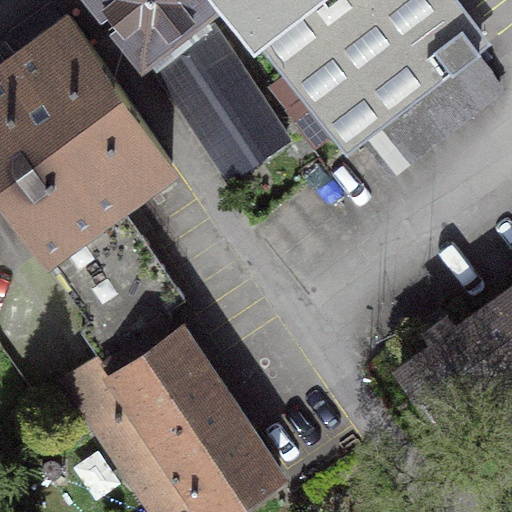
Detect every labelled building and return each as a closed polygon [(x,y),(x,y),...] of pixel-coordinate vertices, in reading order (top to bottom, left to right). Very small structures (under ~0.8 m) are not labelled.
[(105,0),(144,49),(228,176),(288,136),(199,4),(204,0),(105,0)] [(225,0),(347,152),(478,50),(440,0),(225,0)] [(172,162),(69,12),(0,62),(0,191),(44,255),(119,201),(172,162)] [(82,327),(100,353),(201,502),(208,511),(222,511),(279,474),(167,308),(184,297),(152,249),(119,201),(44,255),(90,317),(86,320),(88,323),(82,327)] [(511,287),(460,325),(449,315),(428,330),(434,343),(401,367),(440,421),(511,369),(511,287)] [(100,353),(65,376),(157,511),(186,511),(201,502),(100,353)] [(186,511),(208,511),(201,502),(186,511)]
